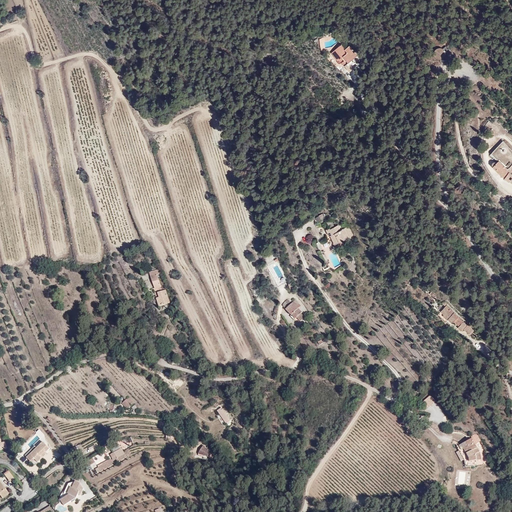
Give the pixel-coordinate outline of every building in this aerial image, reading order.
[(366,57),(353,41),(340,52),(354,65),(366,57)] [(511,171),(502,161),(497,167),(508,178),(511,181),(511,171)] [(338,226),(327,231),(329,236),(330,236),(331,238),(330,238),(334,245),(348,238),(344,229),(341,231),(338,226)] [(160,287),(155,276),(157,275),(154,270),(147,273),(150,278),(148,279),(154,290),(160,287)] [(172,303),(166,290),(158,294),(160,300),(164,307),(172,303)] [(303,315),(299,311),(297,309),(299,306),(296,303),(293,306),(288,302),(285,306),(284,308),(284,309),(287,312),(292,318),(296,322),(298,320),(301,324),(306,319),(302,316),(303,315)] [(458,340),(463,334),(443,316),(438,321),(441,325),(442,324),(445,327),(444,328),(449,333),(450,331),(452,330),(457,334),(455,336),(454,337),(458,340)] [(469,339),(464,334),(459,339),(464,345),(469,339)] [(426,413),(434,404),(429,399),(420,407),(426,413)] [(128,400),(122,405),(126,410),(130,408),(129,407),(132,404),(128,400)] [(227,427),(218,414),(213,417),(222,430),(227,427)] [(477,430),(479,434),(485,432),(481,425),(476,426),(477,429),(477,430)] [(477,430),(462,437),(464,441),(469,450),(470,458),(487,455),(485,442),(484,443),(479,434),(477,430)] [(9,448),(6,440),(3,440),(1,436),(0,436),(0,448),(0,450),(9,448)] [(49,450),(42,443),(39,446),(26,459),(31,464),(33,462),(35,464),(36,462),(38,464),(46,455),(45,454),(49,450)] [(24,457),(26,459),(39,446),(38,444),(24,457)] [(206,451),(202,446),(197,454),(204,459),(208,453),(206,451)] [(125,458),(120,449),(109,455),(111,460),(105,463),(108,467),(125,458)] [(86,460),(89,469),(96,467),(94,459),(86,460)] [(108,467),(105,463),(97,468),(100,472),(108,467)] [(15,479),(9,472),(5,475),(10,482),(15,479)] [(1,499),(9,493),(0,481),(0,498),(1,498),(1,499)] [(80,485),(74,483),(68,485),(62,499),(59,501),(63,508),(75,500),(77,496),(80,496),(82,489),(80,485)]
